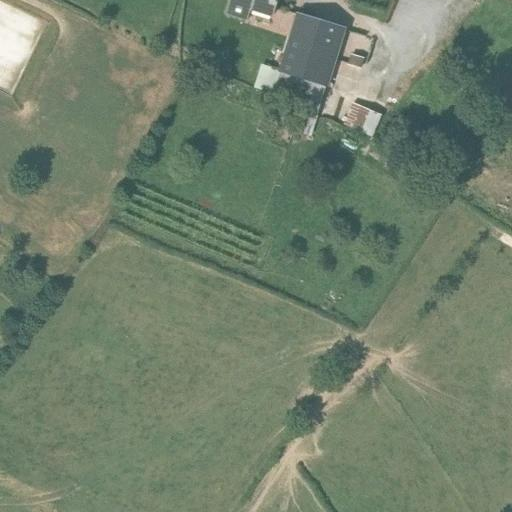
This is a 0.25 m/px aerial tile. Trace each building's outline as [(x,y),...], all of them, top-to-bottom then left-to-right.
[(272,18),(275,10),(277,0),(231,0),(226,15),(247,22),(251,12),(272,18)] [(326,87),(338,48),(344,29),(298,15),(281,71),(271,68),(264,92),(319,111),(326,87)] [(347,65),(361,69),(364,58),(350,54),(347,65)] [(511,79),(496,101),(499,103),(509,111),(511,113),(511,79)] [(343,125),(372,138),(382,115),(353,103),(343,125)] [(487,119),(497,127),(509,111),(499,103),(487,119)]
